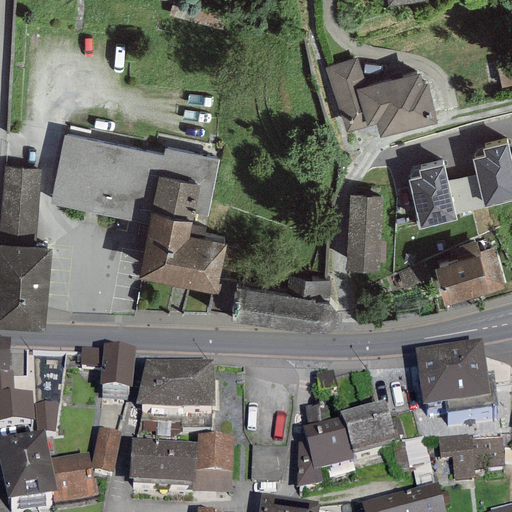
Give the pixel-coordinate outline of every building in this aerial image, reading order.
[(357,59),(325,69),(339,116),(341,115),(346,133),(367,127),(357,91),(366,88),(357,59)] [(376,125),(380,139),(436,124),(437,124),(427,84),(422,85),(419,74),(366,88),(357,91),(367,127),(376,125)] [(163,155),(64,136),(50,205),(150,225),(139,280),(217,295),(226,245),(190,238),(194,215),(208,217),(219,160),(164,149),(163,155)] [(485,158),(473,161),(484,208),(511,200),(511,161),(508,145),(483,151),(485,158)] [(443,166),(418,172),(420,179),(408,182),(419,230),(456,222),(443,166)] [(41,170),(4,167),(0,221),(0,246),(35,249),(41,170)] [(349,197),(346,272),(378,273),(382,199),(349,197)] [(0,330),(44,331),(51,249),(35,249),(0,246),(0,330)] [(504,289),(493,249),(456,259),(457,263),(434,270),(445,308),(504,289)] [(284,290),(241,284),(236,315),(310,326),(310,324),(326,327),(337,320),(338,307),(330,297),(332,282),(286,275),(284,290)] [(482,339),(414,348),(422,404),(444,401),(446,414),(498,406),(493,372),(487,373),(482,339)] [(136,346),(103,343),(102,349),(81,349),(80,367),(101,367),(100,385),(131,388),(136,346)] [(0,380),(9,381),(11,352),(0,351),(0,380)] [(215,361),(146,358),(135,404),(214,407),(215,361)] [(0,431),(34,429),(32,400),(14,401),(13,381),(9,381),(0,380),(0,431)] [(384,399),(341,411),(343,417),(354,453),(396,441),(384,399)] [(326,402),(304,406),(307,424),(329,420),(326,402)] [(57,403),(34,403),(37,430),(43,429),(54,433),(57,403)] [(343,417),(329,420),(307,424),(302,426),(305,440),(298,442),(296,488),(322,481),(319,467),(354,459),(354,453),(343,417)] [(121,433),(97,428),(90,464),(90,468),(92,468),(113,472),(121,433)] [(49,458),(43,429),(37,430),(0,436),(0,464),(8,499),(52,491),(57,491),(49,458)] [(233,435),(196,435),(197,442),(196,470),(231,472),(233,471),(233,435)] [(471,435),(438,439),(439,459),(451,457),(454,481),(475,480),(474,470),(504,467),(503,438),(471,440),(471,435)] [(197,442),(131,439),(129,478),(133,478),(132,483),(190,486),(190,491),(230,493),(231,472),(196,470),(197,442)] [(281,481),(286,448),(252,446),(251,480),(281,481)] [(88,453),(49,458),(57,491),(52,491),(54,504),(98,496),(92,468),(90,468),(90,464),(88,453)] [(444,511),(437,483),(361,503),(363,511),(444,511)] [(318,511),(320,503),(261,494),(258,511),(318,511)] [(511,511),(511,503),(479,511),(511,511)]
